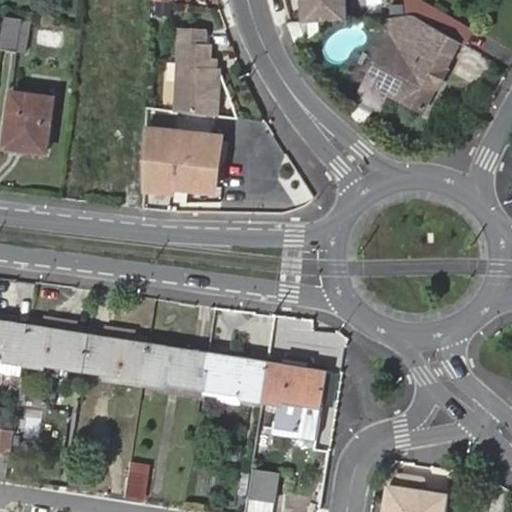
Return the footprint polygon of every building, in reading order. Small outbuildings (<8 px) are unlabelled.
[(348,0),(301,0),(302,22),(349,20),(348,0)] [(20,14),(4,12),(0,36),(0,45),(16,48),(20,14)] [(30,16),(20,14),(16,48),(25,49),(30,16)] [(414,40),(449,59),(459,42),(414,16),(405,16),(384,17),(391,34),(366,78),(387,89),(389,86),(379,82),(397,50),(406,55),(414,40)] [(180,33),(176,116),(217,120),(219,73),(216,73),(210,73),(210,63),(211,49),(205,49),(206,36),(205,34),(180,33)] [(387,89),(423,108),(436,84),(439,85),(447,70),(445,68),(449,59),(414,40),(406,55),(389,86),(387,89)] [(379,82),(389,86),(406,55),(397,50),(379,82)] [(13,87),(12,93),(54,100),(56,88),(47,87),(46,92),(13,87)] [(54,100),(12,93),(2,145),(25,149),(26,143),(47,147),(54,100)] [(221,139),(145,132),(143,192),(171,195),(174,166),(189,167),(187,186),(216,189),(221,139)] [(46,153),(47,147),(26,143),(25,149),(46,153)] [(0,373),(24,378),(26,359),(32,325),(16,322),(15,327),(0,324),(0,373)] [(89,334),(32,325),(26,359),(85,368),(89,334)] [(149,343),(89,334),(85,368),(144,378),(149,343)] [(209,352),(149,343),(144,378),(204,387),(209,352)] [(267,362),(209,352),(204,387),(262,396),(267,362)] [(262,396),(261,403),(280,406),(278,424),(298,428),(302,402),(321,405),(326,370),(267,362),(262,396)] [(274,424),(273,433),(316,439),(321,405),(302,402),(298,428),(278,424),(274,424)] [(0,477),(8,479),(12,451),(0,449),(0,477)] [(273,511),(279,466),(249,463),(243,511),(273,511)] [(447,511),(450,493),(388,484),(383,511),(447,511)]
